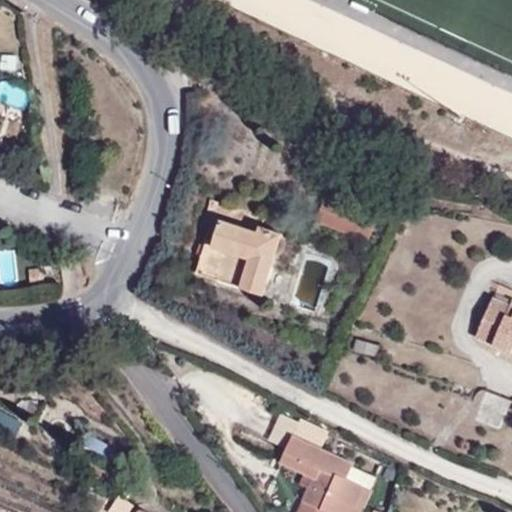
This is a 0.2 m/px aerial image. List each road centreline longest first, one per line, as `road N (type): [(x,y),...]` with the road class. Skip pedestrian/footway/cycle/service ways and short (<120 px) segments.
road 1 (residential): [(107,292),(422,460),(511,492)]
road 2 (tertiary): [(57,0),(126,43),(151,68),(165,103),(163,159),(134,249),(107,292)]
road 3 (residential): [(79,310),(243,511)]
